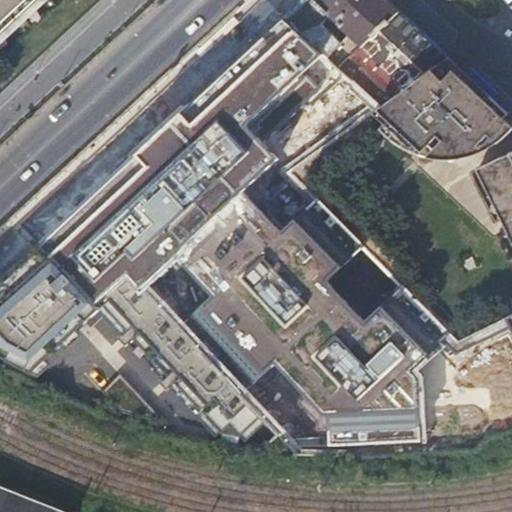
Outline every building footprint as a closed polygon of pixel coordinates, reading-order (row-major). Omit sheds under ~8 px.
[(0,0),(0,37),(39,0),(0,0)] [(335,22),(361,46),(398,11),(385,0),(301,0),(283,17),(331,60),(346,46),(336,37),(337,36),(328,29),(335,22)] [(446,57),(398,11),(361,46),(339,68),(346,75),(380,105),(446,57)] [(244,195),(283,161),(266,143),(346,75),(339,68),(331,60),(283,17),(40,243),(96,303),(105,295),(129,273),(146,292),(177,262),(213,297),(180,328),(246,398),(275,367),(324,417),(328,448),(426,443),(424,376),(418,369),(429,358),(382,306),(366,323),(329,281),(342,268),(294,220),(282,233),(244,195)] [(380,105),(371,112),(414,153),(418,149),(422,152),(437,136),(459,157),(464,152),(468,155),(487,135),(496,143),(506,135),(511,129),(511,126),(503,118),(507,114),(446,57),(380,105)] [(511,151),(482,166),(495,190),(489,193),(511,239),(511,151)] [(482,166),(477,168),(489,193),(495,190),(482,166)] [(96,303),(40,243),(0,280),(0,351),(30,366),(96,303)] [(129,273),(105,295),(242,438),(265,418),(246,398),(180,328),(146,292),(129,273)] [(120,377),(105,391),(125,411),(158,417),(120,377)] [(23,470),(16,468),(10,471),(8,483),(26,488),(30,474),(23,473),(23,470)] [(0,511),(67,511),(0,485),(0,511)]
